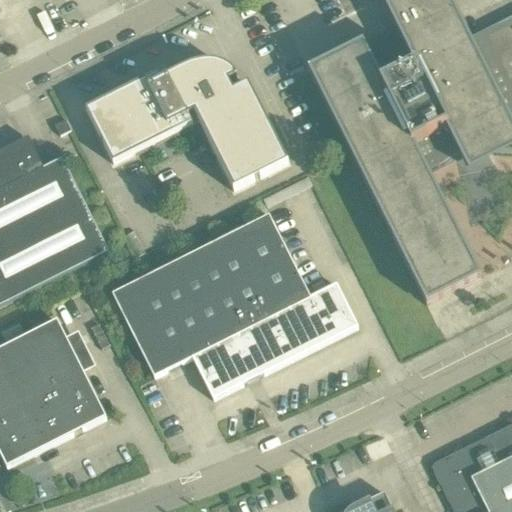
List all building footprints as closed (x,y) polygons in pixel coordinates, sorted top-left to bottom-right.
[(511,146),(511,18),(469,40),(448,0),(380,0),(412,65),(387,80),(388,82),(382,84),(363,46),(308,73),(426,308),(480,280),(429,178),(441,172),(439,168),(458,155),(465,170),(511,146)] [(211,66),(206,65),(202,65),(198,66),(149,89),(145,82),(85,112),(113,166),(198,124),(233,193),(288,167),(286,163),(248,88),(233,95),(228,85),(237,81),(232,75),(229,73),(225,70),(220,68),(216,66),(211,66)] [(59,139),(70,133),(65,123),(54,129),(59,139)] [(62,162),(44,171),(28,140),(0,154),(0,308),(108,255),(62,162)] [(333,287),(308,300),(267,219),(111,297),(152,379),(190,360),(211,401),(354,329),(333,287)] [(0,459),(5,469),(103,419),(56,325),(0,352),(0,459)] [(511,511),(511,426),(430,468),(452,511),(511,511)] [(391,511),(384,496),(352,511),(391,511)]
